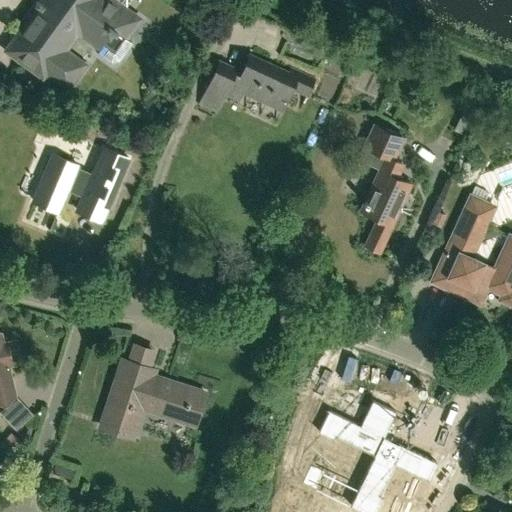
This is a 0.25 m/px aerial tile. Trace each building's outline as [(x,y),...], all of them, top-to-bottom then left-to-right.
[(123,37),(137,18),(111,0),(35,0),(34,2),(37,5),(5,49),(41,75),(44,72),(66,88),(83,64),(61,48),(75,28),(101,47),(97,52),(110,61),(118,60),(130,43),(123,37)] [(218,61),(207,85),(199,104),(216,111),(225,93),(238,98),(241,91),(280,109),(290,87),(305,94),(312,78),(249,50),(240,71),(218,61)] [(362,148),(383,158),(359,211),(377,219),(366,245),(379,251),(409,184),(393,176),(399,162),(395,160),(406,137),(374,122),(362,148)] [(103,220),(128,157),(102,147),(91,174),(75,168),(77,163),(52,153),(33,202),(58,211),(68,186),(83,192),(76,210),(103,220)] [(474,186),(432,278),(479,300),(486,285),(500,292),(497,299),(511,305),(511,247),(505,244),(495,265),(471,254),(494,204),(484,200),(488,192),(474,186)] [(0,404),(4,406),(16,397),(9,365),(12,364),(7,341),(4,341),(2,333),(0,332),(0,404)] [(193,423),(203,393),(151,376),(153,370),(122,360),(101,425),(132,435),(141,406),(193,423)] [(328,409),(317,432),(334,440),(336,436),(374,454),(349,506),(362,511),(376,511),(384,497),(380,495),(395,464),(429,481),(438,462),(399,443),(400,441),(389,435),(388,438),(384,436),(397,411),(372,399),(360,424),(328,409)] [(17,460),(25,450),(9,438),(2,447),(17,460)] [(307,463),(298,481),(312,488),(320,470),(307,463)]
